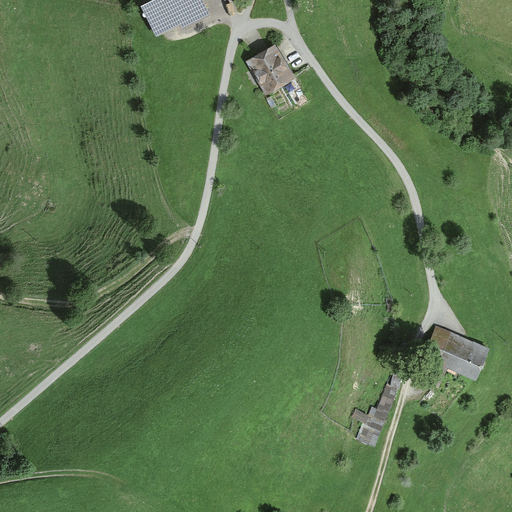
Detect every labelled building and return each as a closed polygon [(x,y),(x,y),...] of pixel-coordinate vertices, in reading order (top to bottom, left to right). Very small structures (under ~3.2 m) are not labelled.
[(202,0),(156,0),(140,8),(156,38),(180,26),(182,31),(211,17),(202,0)] [(158,39),(150,42),(152,48),(160,45),(158,39)] [(275,45),(248,59),(266,93),(293,79),(275,45)] [(485,350),(437,327),(413,376),(435,387),(446,363),(473,376),(485,350)] [(397,388),(387,384),(374,415),(357,408),(354,417),(367,422),(360,438),(374,444),(397,388)]
